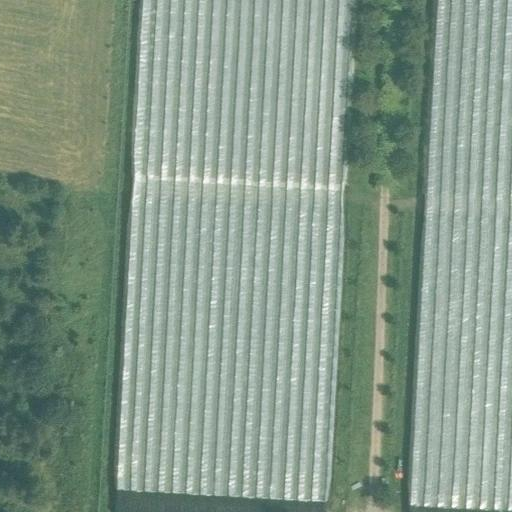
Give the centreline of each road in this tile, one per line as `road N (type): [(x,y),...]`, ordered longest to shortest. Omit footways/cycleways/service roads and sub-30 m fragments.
road 1 (track): [(395,0),(373,511)]
road 2 (track): [(130,184),(511,204)]
